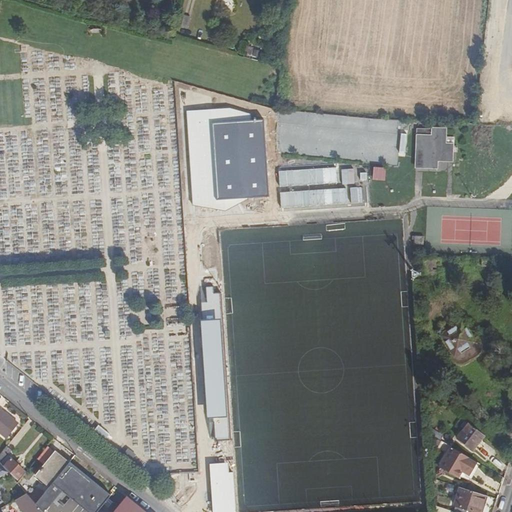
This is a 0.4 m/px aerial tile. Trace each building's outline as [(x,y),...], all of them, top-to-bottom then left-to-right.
[(219,0),(218,8),(232,11),(234,0),(219,0)] [(405,152),(406,133),(398,133),(399,120),(348,117),(347,129),(392,132),(391,152),(405,152)] [(424,154),(424,160),(424,169),(438,170),(439,162),(453,162),(453,161),(454,145),(454,140),(454,138),(446,138),(447,129),(418,128),(417,138),(417,144),(417,154),(424,154)] [(204,212),(191,212),(192,236),(206,236),(204,212)] [(192,240),(197,315),(211,314),(206,239),(192,240)] [(440,260),(422,261),(423,275),(424,275),(426,294),(443,292),(440,260)] [(482,345),(478,337),(474,340),(462,322),(441,336),(453,355),(449,358),(451,361),(454,363),(456,365),(459,366),(463,365),(478,356),(481,353),(482,350),(482,347),(482,345)] [(192,361),(194,385),(201,385),(199,360),(192,361)] [(212,360),(199,360),(201,385),(213,384),(212,360)] [(0,433),(7,439),(18,424),(1,411),(0,411),(0,433)] [(474,451),(485,436),(462,418),(455,427),(462,432),(457,439),(474,451)] [(8,444),(13,448),(30,427),(24,423),(8,444)] [(197,431),(198,454),(205,454),(205,448),(204,448),(203,430),(197,431)] [(437,433),(434,437),(444,443),(447,438),(437,433)] [(441,448),(444,443),(434,437),(432,442),(441,448)] [(477,463),(451,447),(439,468),(457,479),(462,471),(470,476),(477,463)] [(0,462),(1,463),(4,467),(5,467),(17,480),(25,472),(12,459),(11,460),(7,456),(11,451),(7,448),(0,455),(0,462)] [(135,455),(131,451),(126,457),(131,461),(135,455)] [(36,476),(50,488),(70,464),(56,453),(36,476)] [(97,511),(110,496),(70,464),(50,488),(44,495),(39,502),(36,505),(42,511),(44,511),(61,491),(87,511),(97,511)] [(14,479),(5,468),(1,471),(9,482),(14,479)] [(480,511),(485,496),(460,488),(454,506),(470,511),(480,511)] [(33,497),(39,502),(44,495),(39,490),(33,497)] [(27,494),(16,501),(23,511),(42,511),(36,505),(27,494)] [(145,511),(127,497),(114,511),(145,511)]
